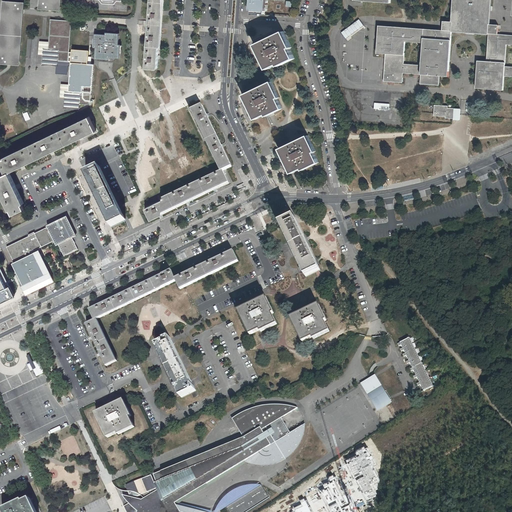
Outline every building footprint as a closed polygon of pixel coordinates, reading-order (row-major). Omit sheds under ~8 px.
[(60,0),(40,0),(40,8),(60,10),(60,0)] [(162,0),(150,0),(146,67),(158,68),(162,0)] [(250,0),(250,3),(253,4),(252,10),(251,10),(251,15),(260,15),(260,13),(265,14),(265,0),(250,0)] [(511,35),(498,34),(498,25),(489,25),(490,0),(453,0),(452,22),(443,22),(442,31),(378,26),(376,53),(385,54),(384,81),(402,83),(402,74),(420,75),(420,84),(439,85),(439,76),(448,77),(451,31),(488,34),(486,61),(477,61),(475,88),(503,90),(504,76),(511,76),(511,35)] [(24,3),(3,1),(0,47),(0,62),(19,64),(24,3)] [(358,18),(340,32),(347,41),(365,26),(358,18)] [(71,21),(51,20),(50,42),(49,50),(45,50),(44,63),(57,64),(57,60),(68,61),(71,21)] [(283,32),(257,45),(269,69),(278,64),(279,65),(294,58),(290,48),(291,48),(283,32)] [(107,35),(95,34),(95,46),(97,47),(96,58),(108,59),(109,57),(119,57),(120,45),(119,45),(119,34),(115,33),(115,34),(107,34),(107,35)] [(40,42),(39,54),(44,55),(45,50),(49,50),(50,42),(40,42)] [(92,64),(73,63),(71,86),(71,93),(66,93),(65,106),(78,107),(79,103),(90,104),(92,64)] [(271,82),(245,95),(257,118),(266,114),(267,115),(282,107),(278,98),(279,98),(271,82)] [(61,85),(60,95),(66,95),(66,93),(71,93),(71,86),(61,85)] [(38,111),(42,122),(56,116),(52,105),(38,111)] [(221,171),(145,208),(150,219),(228,181),(223,171),(232,167),(202,105),(192,110),(221,171)] [(448,106),(434,105),(434,113),(433,116),(445,117),(445,118),(452,119),(454,119),(454,114),(454,110),(447,110),(448,106)] [(30,116),(35,127),(38,125),(33,114),(30,116)] [(89,119),(0,162),(7,175),(10,173),(10,171),(94,130),(89,119)] [(308,136),(281,148),(293,172),(302,168),(303,169),(319,161),(314,152),(316,151),(308,136)] [(105,166),(90,173),(116,227),(131,220),(105,166)] [(23,209),(7,175),(0,177),(0,189),(12,214),(23,209)] [(13,264),(24,285),(22,286),(27,296),(55,282),(51,273),(44,276),(42,273),(32,253),(39,249),(56,241),(64,257),(79,250),(72,236),(74,235),(66,217),(35,233),(34,231),(28,234),(29,236),(7,247),(15,263),(13,264)] [(295,218),(282,224),(303,269),(302,270),(304,276),(321,268),(318,262),(316,263),(295,218)] [(87,321),(107,362),(118,357),(98,316),(177,278),(181,287),(239,259),(234,248),(177,276),(173,268),(91,307),(96,317),(87,321)] [(32,253),(42,273),(44,276),(51,273),(39,249),(32,253)] [(0,303),(14,297),(0,266),(0,261),(1,258),(0,255),(0,303)] [(264,298),(240,310),(251,334),(260,330),(261,331),(275,324),(271,315),(273,315),(264,298)] [(318,304),(292,317),(303,341),(313,336),(313,338),(328,331),(324,321),(325,320),(318,304)] [(410,338),(400,342),(424,390),(434,386),(410,338)] [(172,339),(158,346),(180,392),(179,393),(182,398),(198,390),(195,385),(194,385),(172,339)] [(5,388),(11,389),(44,374),(44,372),(39,359),(33,362),(28,351),(28,366),(29,368),(19,373),(9,372),(11,377),(7,378),(7,382),(3,382),(3,384),(5,388)] [(376,407),(390,399),(377,378),(363,386),(376,407)] [(124,401),(99,414),(110,438),(120,433),(120,434),(135,427),(130,417),(131,416),(124,401)] [(175,502),(238,465),(242,462),(245,461),(251,463),(257,464),(262,464),(268,464),(273,463),(275,462),(279,461),(283,459),(286,457),(284,455),(285,454),(287,453),(289,451),(290,450),(292,449),(293,447),(294,446),(296,444),(297,442),(298,440),(299,439),(300,437),(301,435),(301,433),(302,431),(302,429),(303,427),(303,425),(290,432),(282,417),(298,408),(291,406),(287,405),(279,404),(269,404),(267,404),(265,404),(263,405),(251,411),(249,408),(246,410),(238,413),(234,416),(233,417),(232,417),(242,437),(125,482),(129,493),(138,495),(143,493),(146,496),(143,498),(123,493),(124,495),(126,498),(129,502),(132,504),(131,505),(134,511),(133,511),(207,511),(176,504),(175,502)] [(209,431),(214,426),(208,421),(203,426),(209,431)] [(290,450),(289,451),(287,453),(285,454),(284,455),(286,457),(287,457),(289,455),(291,454),(292,453),(294,451),(296,449),(297,448),(298,446),(300,444),(301,442),(302,440),(303,438),(304,436),(304,434),(305,432),(305,430),(306,427),(306,425),(306,423),(303,425),(303,427),(302,429),(302,431),(301,433),(301,435),(300,437),(299,439),(298,440),(297,442),(296,444),(294,446),(293,447),(292,449),(290,450)] [(301,507),(290,511),(362,511),(368,509),(375,507),(372,499),(379,496),(376,491),(379,490),(377,486),(380,485),(377,479),(379,477),(372,466),(376,464),(368,448),(364,449),(364,447),(357,449),(355,453),(356,456),(345,460),(346,463),(338,468),(339,471),(335,473),(337,476),(334,477),(333,475),(328,478),(329,481),(322,484),(324,488),(319,491),(317,489),(305,495),(307,500),(304,497),(300,499),(301,507)] [(262,485),(225,505),(228,511),(244,511),(269,498),(262,485)] [(38,511),(32,498),(25,502),(24,499),(12,505),(15,511),(38,511)] [(124,505),(127,511),(133,511),(134,511),(131,505),(132,504),(129,502),(124,505)]
